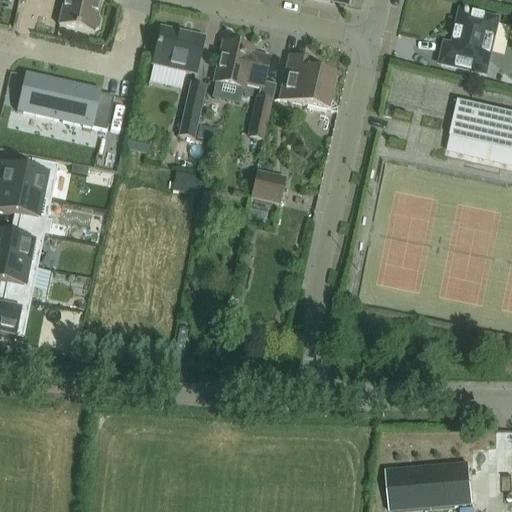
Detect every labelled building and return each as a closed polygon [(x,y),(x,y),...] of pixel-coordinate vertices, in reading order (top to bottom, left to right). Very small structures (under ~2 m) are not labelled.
[(63,0),(58,27),(93,35),(100,0),(63,0)] [(445,46),(440,66),(485,76),(497,22),(494,21),(494,18),(480,15),(480,18),(460,13),(452,48),(445,46)] [(195,76),(202,44),(203,40),(160,30),(152,66),(195,76)] [(214,84),(243,91),(244,85),(262,89),(264,81),(269,61),(251,57),(252,51),(223,44),(214,84)] [(279,102),(326,113),(333,79),(312,74),(314,65),(289,59),(279,102)] [(23,74),(15,114),(105,134),(113,99),(98,96),(100,91),(23,74)] [(189,86),(178,138),(194,142),(205,90),(189,86)] [(262,142),(271,103),(257,100),(248,139),(262,142)] [(451,135),(511,148),(511,116),(458,105),(451,135)] [(129,133),(125,151),(146,156),(150,137),(129,133)] [(186,156),(184,173),(207,175),(209,158),(186,156)] [(0,192),(50,202),(57,167),(31,162),(28,175),(2,170),(1,173),(0,172),(0,192)] [(87,170),(72,167),(70,174),(86,178),(87,170)] [(251,199),(259,201),(278,206),(283,182),(264,178),(256,176),(251,199)] [(46,223),(50,202),(0,192),(0,215),(19,219),(17,231),(43,236),(43,237),(48,238),(50,224),(46,223)] [(218,196),(204,194),(200,216),(214,218),(218,196)] [(0,262),(37,270),(43,237),(43,236),(17,231),(15,243),(0,239),(0,262)] [(30,304),(37,270),(0,262),(0,285),(6,287),(3,299),(30,304)] [(0,336),(23,341),(30,304),(3,299),(1,310),(0,310),(0,336)] [(386,473),(389,511),(422,511),(472,508),(468,466),(386,473)]
